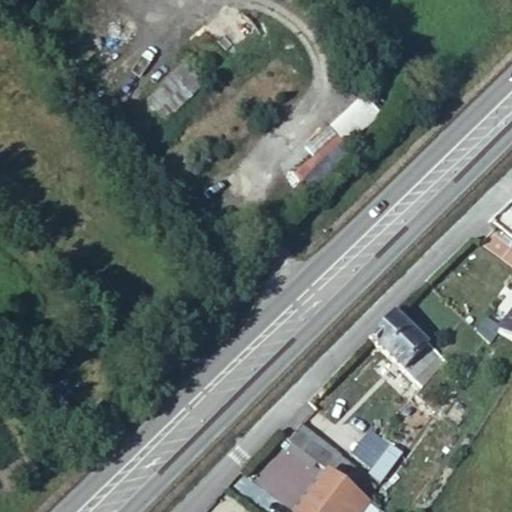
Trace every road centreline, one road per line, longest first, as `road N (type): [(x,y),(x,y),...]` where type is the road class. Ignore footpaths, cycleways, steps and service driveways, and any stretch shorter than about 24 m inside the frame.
road 1 (primary): [(511,105),(94,511)]
road 2 (residential): [(511,183),(187,511)]
